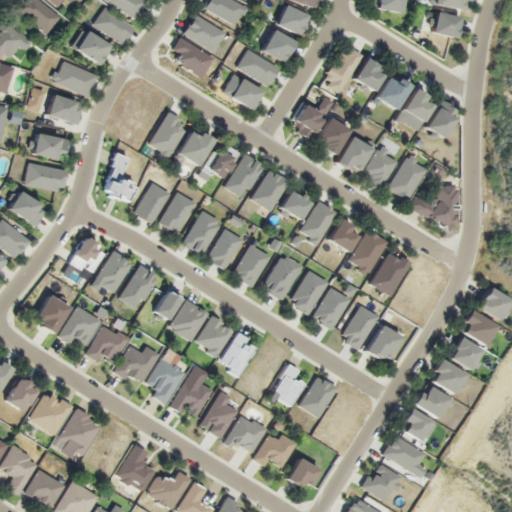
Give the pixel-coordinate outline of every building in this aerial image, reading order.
[(44,34),(58,17),(36,0),(19,0),(12,10),(44,34)] [(66,0),(47,0),(60,9),(66,0)] [(103,0),(132,21),(145,3),(140,0),(103,0)] [(204,0),(201,8),(235,27),(245,8),(229,0),(204,0)] [(288,0),(310,9),(313,0),(288,0)] [(397,13),(399,0),(368,0),(367,7),(397,13)] [(463,10),(464,0),(427,0),(427,4),(463,10)] [(306,17),(283,5),(273,24),(296,36),(306,17)] [(132,28),(103,7),(91,24),(120,45),(132,28)] [(453,39),(458,18),(431,11),(425,32),(453,39)] [(223,32),(192,15),(181,35),(212,52),(223,32)] [(23,51),(29,42),(0,20),(0,61),(2,63),(15,45),(23,51)] [(96,66),(110,48),(83,28),(69,46),(96,66)] [(258,50),(278,63),(291,42),(270,30),(258,50)] [(199,77),(211,58),(178,38),(171,50),(179,55),(174,62),(199,77)] [(339,94),(359,54),(340,45),(320,85),(339,94)] [(276,68),(246,50),(235,67),(264,86),(276,68)] [(383,71),(364,58),(350,79),(369,92),(383,71)] [(86,98),(95,76),(58,60),(48,82),(86,98)] [(13,67),(0,63),(0,99),(2,100),(13,67)] [(248,110),(259,91),(231,74),(220,93),(248,110)] [(393,110),(407,86),(388,74),(373,97),(393,110)] [(432,101),(413,89),(399,112),(418,123),(432,101)] [(45,115),(74,124),(80,104),(51,95),(45,115)] [(309,140),(330,101),(322,97),(314,111),(302,104),(289,128),(309,140)] [(455,110),(438,101),(422,129),(440,138),(455,110)] [(186,124),(165,112),(145,149),(166,160),(186,124)] [(312,143),(332,154),(347,128),(326,117),(312,143)] [(173,156),(192,169),(211,140),(191,127),(173,156)] [(64,139),(32,134),(29,154),(61,159),(64,139)] [(354,173),(369,147),(349,136),(334,162),(354,173)] [(217,177),(238,157),(227,146),(219,154),(216,151),(195,172),(204,181),(213,173),(217,177)] [(377,189),(397,159),(378,146),(361,172),(369,177),(366,182),(377,189)] [(98,190),(126,204),(135,185),(117,176),(125,159),(115,154),(98,190)] [(241,198),(261,165),(243,154),(222,187),(241,198)] [(425,166),(406,154),(385,189),(404,200),(425,166)] [(64,170),(26,163),(22,185),(60,192),(64,170)] [(287,181),(268,169),(249,199),(267,211),(287,181)] [(168,193),(150,182),(131,213),(149,224),(168,193)] [(456,187),(434,186),(433,201),(414,200),(413,221),(454,223),(456,187)] [(295,224),(308,201),(288,190),(275,212),(295,224)] [(5,209),(33,226),(44,208),(15,191),(5,209)] [(193,203),(176,192),(157,223),(174,234),(193,203)] [(334,211),(316,201),(297,233),(315,244),(334,211)] [(199,255),(220,222),(201,210),(180,243),(199,255)] [(0,249),(12,259),(27,241),(0,219),(0,249)] [(356,229),(336,220),(326,243),(346,252),(356,229)] [(240,240),(223,229),(204,260),(222,270),(240,240)] [(384,242),(365,230),(344,264),(364,276),(384,242)] [(66,262),(87,276),(103,250),(83,237),(66,262)] [(249,286),(267,256),(248,245),(230,275),(249,286)] [(367,284),(387,296),(407,262),(387,250),(367,284)] [(89,284),(109,297),(130,263),(110,251),(89,284)] [(279,299),(299,266),(280,254),(260,288),(279,299)] [(157,277),(138,265),(116,298),(136,310),(157,277)] [(305,314),(325,282),(306,271),(287,303),(305,314)] [(346,299),(327,287),(309,318),(328,329),(346,299)] [(496,321),(508,300),(487,287),(474,308),(496,321)] [(67,307),(46,295),(31,322),(52,334),(67,307)] [(166,329),(189,342),(205,313),(183,300),(166,329)] [(355,350),(376,317),(358,305),(337,338),(355,350)] [(72,346),(77,339),(85,344),(99,320),(75,306),(56,337),(72,346)] [(456,330),(482,346),(494,326),(468,310),(456,330)] [(230,330),(210,317),(192,343),(213,357),(230,330)] [(84,354),(100,364),(103,358),(112,363),(127,338),(102,323),(84,354)] [(382,363),(398,337),(378,325),(362,351),(382,363)] [(255,345),(234,333),(216,364),(237,376),(255,345)] [(467,371),(480,352),(458,337),(445,357),(467,371)] [(136,352),(125,347),(112,373),(138,386),(155,353),(139,345),(136,352)] [(182,372),(159,358),(144,382),(152,387),(147,394),(162,404),(182,372)] [(451,395),(463,375),(438,359),(425,379),(451,395)] [(0,388),(11,368),(0,362),(0,388)] [(301,385),(292,379),(296,371),(286,365),(268,394),(287,406),(301,385)] [(334,388),(316,376),(296,405),(314,418),(334,388)] [(3,401),(22,412),(36,388),(17,377),(3,401)] [(210,390),(194,381),(191,387),(182,383),(168,406),(192,420),(210,390)] [(434,419),(447,399),(423,384),(410,404),(434,419)] [(26,420),(54,436),(71,405),(43,390),(26,420)] [(230,398),(218,391),(199,426),(219,438),(234,411),(225,406),(230,398)] [(101,424),(74,408),(50,447),(68,458),(73,450),(82,456),(101,424)] [(432,424),(408,408),(395,428),(418,444),(432,424)] [(252,460),(266,467),(270,460),(281,466),(293,442),(277,434),(274,441),(264,436),(252,460)] [(420,454),(392,435),(379,454),(407,473),(420,454)] [(16,496),(37,461),(10,444),(0,461),(0,473),(11,480),(5,489),(16,496)] [(113,478),(140,493),(153,469),(143,464),(149,454),(131,444),(113,478)] [(316,470),(296,458),(283,479),(303,491),(316,470)] [(359,486),(383,503),(399,479),(378,464),(373,472),(370,471),(359,486)] [(48,509),(62,485),(36,470),(22,494),(48,509)] [(156,472),(144,497),(171,510),(187,478),(173,471),(169,479),(156,472)] [(86,511),(95,495),(67,481),(52,511),(86,511)] [(206,492),(193,483),(172,511),(208,511),(211,508),(200,500),(206,492)] [(241,511),(239,511),(242,506),(225,496),(216,511),(241,511)] [(343,511),(376,511),(353,497),(343,511)]
